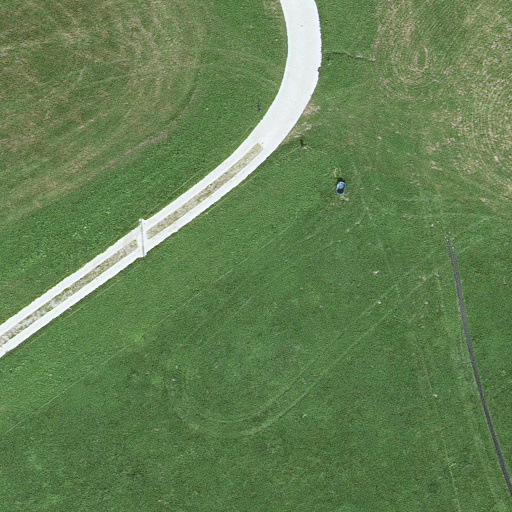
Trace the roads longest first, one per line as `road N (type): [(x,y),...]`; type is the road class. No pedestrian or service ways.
road 1 (track): [(295,0),(305,44),(301,75),(273,128),(221,182),(0,342)]
road 2 (track): [(0,357),(213,511)]
